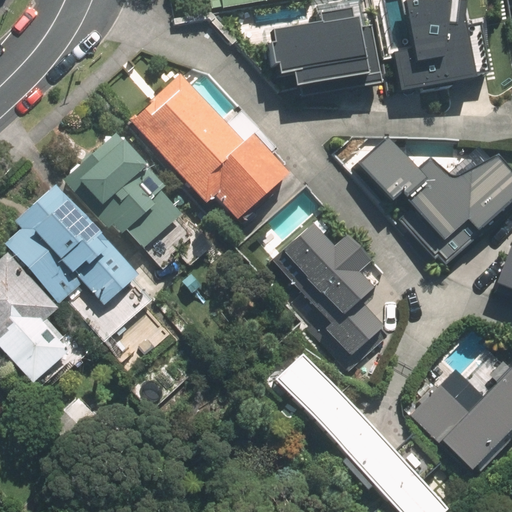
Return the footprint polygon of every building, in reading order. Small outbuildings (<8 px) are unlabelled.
[(208,0),(210,10),(268,0),(208,0)] [(282,91),(285,112),(379,97),(367,21),(360,22),(356,0),(345,0),(295,8),(298,24),(257,31),(251,32),(251,34),(245,35),(253,81),(258,80),(261,95),(282,91)] [(450,87),(446,0),(390,0),(394,90),(410,89),(411,97),(440,96),(439,88),(450,87)] [(176,79),(124,125),(213,224),(255,186),(227,154),(236,146),(217,125),(187,90),(176,79)] [(112,135),(62,179),(106,229),(110,225),(119,234),(123,229),(140,248),(178,215),(157,191),(160,189),(112,135)] [(375,145),(344,171),(377,209),(387,200),(429,250),(455,228),(464,238),(511,197),(484,164),(436,190),(417,168),(404,179),(375,145)] [(20,229),(2,244),(56,304),(113,254),(54,187),(14,222),(20,229)] [(511,225),(502,223),(480,289),(511,299),(511,225)] [(299,311),(339,362),(372,336),(348,305),(356,299),(344,283),(356,274),(333,244),(320,253),(304,231),(273,255),(310,303),(299,311)] [(5,254),(0,258),(0,348),(29,381),(63,351),(55,341),(59,337),(43,319),(55,309),(5,254)] [(438,511),(299,348),(261,380),(373,511),(438,511)] [(459,477),(511,423),(511,362),(477,398),(451,373),(404,421),(430,447),(429,448),(459,477)] [(108,430),(75,398),(49,424),(82,456),(108,430)]
